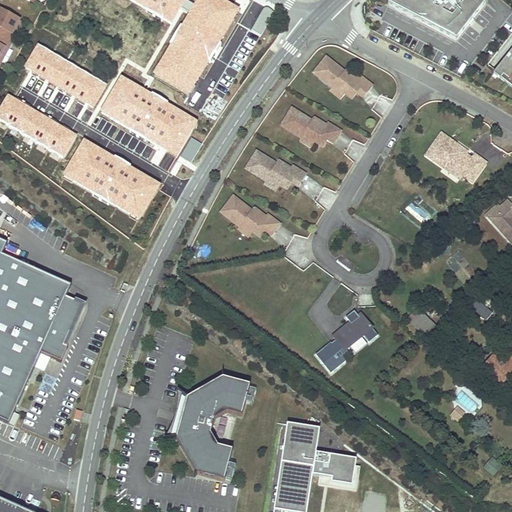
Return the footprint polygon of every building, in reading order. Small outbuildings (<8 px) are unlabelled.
[(185,0),(129,0),(170,24),(180,10),(185,1),(185,0)] [(239,11),(220,0),(198,0),(195,6),(190,15),(154,77),(189,97),(239,11)] [(395,0),(387,4),(457,39),(468,25),(469,26),(474,20),(472,19),(485,3),(482,0),(395,0)] [(0,58),(4,51),(2,49),(9,36),(12,37),(19,23),(0,12),(0,58)] [(0,68),(24,25),(19,23),(12,37),(9,36),(2,49),(4,51),(0,58),(0,68)] [(107,85),(38,45),(24,69),(92,109),(107,85)] [(511,50),(493,74),(500,79),(503,75),(510,80),(511,82),(511,50)] [(365,94),(372,86),(359,76),(358,78),(346,69),(344,72),(325,57),(312,73),(331,89),(334,86),(344,94),(351,99),(356,93),(358,89),(365,94)] [(510,80),(503,75),(500,79),(507,84),(510,80)] [(197,124),(121,79),(100,114),(177,159),(197,124)] [(344,94),(334,86),(331,89),(329,91),(340,99),(344,94)] [(365,94),(358,89),(356,93),(362,98),(365,94)] [(78,137),(9,96),(0,111),(0,122),(64,161),(78,137)] [(334,141),(340,131),(326,123),(325,125),(313,117),(311,121),(291,108),(280,126),(300,139),(302,135),(314,143),(321,147),(325,140),(328,137),(334,141)] [(314,143),(302,135),(300,139),(299,142),(310,149),(314,143)] [(472,182),(484,163),(474,156),(471,160),(463,155),(463,156),(453,149),(456,146),(440,135),(426,156),(452,174),(454,170),(461,175),(472,182)] [(161,186),(82,142),(62,178),(141,222),(161,186)] [(465,152),(456,146),(453,149),(463,156),(463,155),(464,154),(465,152)] [(299,184),(305,174),(291,166),(290,168),(278,161),(276,164),(255,151),(245,170),(265,182),(267,179),(279,186),(286,190),(290,183),(293,179),(299,184)] [(461,175),(454,170),(452,174),(459,179),(461,175)] [(279,186),(267,179),(265,182),(264,185),(275,192),(279,186)] [(299,184),(293,179),(290,183),(297,188),(299,184)] [(273,233),(279,224),(267,215),(265,217),(253,208),(251,211),(232,197),(219,214),(239,228),(241,225),(252,233),(259,238),(264,232),(267,228),(273,233)] [(511,213),(510,211),(511,210),(511,206),(507,201),(499,208),(488,217),(511,245),(511,223),(511,222),(511,221),(511,213)] [(488,217),(499,208),(496,205),(485,214),(488,217)] [(252,233),(241,225),(239,228),(237,231),(248,239),(252,233)] [(273,233),(267,228),(264,232),(270,237),(273,233)] [(0,238),(0,419),(10,424),(41,353),(61,362),(68,346),(65,345),(70,333),(71,333),(84,304),(66,296),(72,285),(3,254),(8,242),(0,238)] [(477,301),(471,309),(486,321),(492,313),(477,301)] [(435,327),(418,309),(408,319),(426,337),(435,327)] [(359,317),(354,312),(346,318),(351,323),(334,338),(339,345),(334,348),(331,343),(316,355),(331,373),(346,361),(343,358),(348,353),(347,351),(364,338),(369,343),(377,336),(361,316),(359,317)] [(511,327),(511,318),(507,315),(503,320),(511,327)] [(491,375),(495,379),(500,383),(502,381),(510,387),(511,384),(511,355),(504,364),(502,362),(503,361),(494,353),(479,371),(488,378),(491,375)] [(197,475),(224,482),(233,451),(217,447),(211,434),(214,420),(226,413),(242,417),(250,385),(223,378),(222,373),(222,378),(187,398),(177,391),(187,399),(176,438),(164,440),(164,441),(176,439),(196,474),(193,478),(194,478),(197,475)] [(510,387),(502,381),(500,383),(498,386),(505,392),(510,387)] [(167,435),(164,440),(176,438),(187,399),(177,391),(177,400),(176,409),(174,418),(170,428),(167,435)] [(459,406),(454,412),(461,418),(466,412),(459,406)] [(319,430),(287,426),(274,511),(305,511),(311,476),(319,477),(331,479),(330,484),(351,487),(354,467),(355,461),(315,455),(319,430)] [(331,479),(319,477),(318,487),(356,492),(360,468),(354,467),(351,487),(330,484),(331,479)] [(0,511),(26,511),(0,500),(0,511)] [(350,502),(347,511),(406,511),(407,511),(350,502)]
